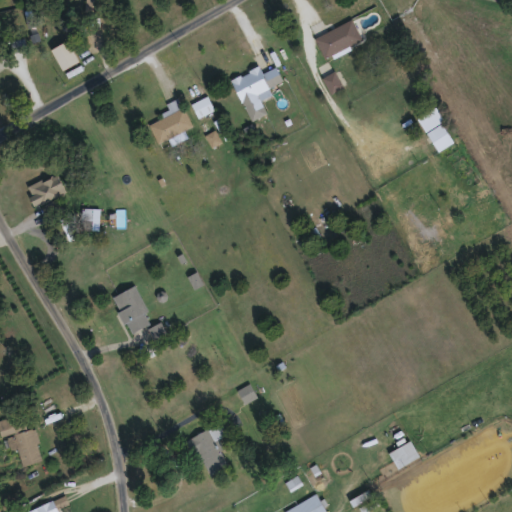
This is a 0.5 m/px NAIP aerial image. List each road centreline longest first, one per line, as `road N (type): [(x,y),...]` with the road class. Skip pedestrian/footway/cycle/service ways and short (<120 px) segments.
road 1 (residential): [(0,208),(105,394),(128,511)]
road 2 (residential): [(0,137),(237,0)]
